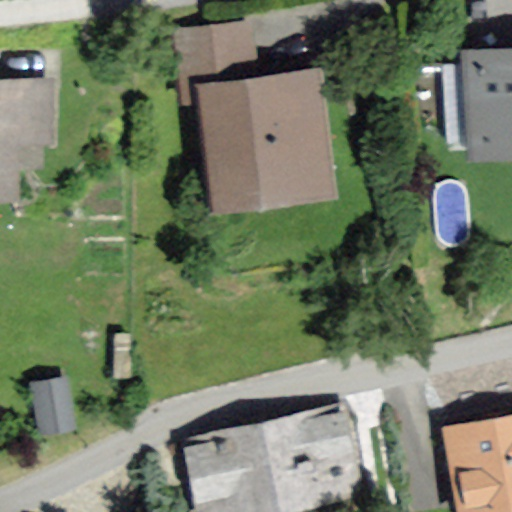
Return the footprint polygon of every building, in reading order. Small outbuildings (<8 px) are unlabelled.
[(511,9),(447,15),(459,159),(511,155),(511,9)] [(320,40),(181,53),(196,213),(335,201),(320,40)] [(49,85),(0,86),(0,193),(52,192),(49,85)] [(173,453),(182,511),(372,511),(358,423),(173,453)] [(511,511),(511,424),(444,435),(456,511),(511,511)]
